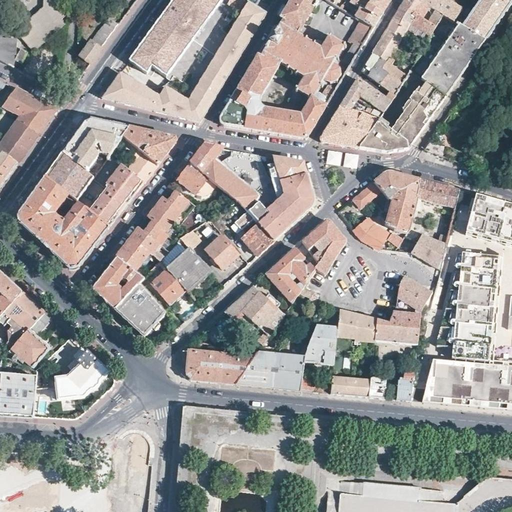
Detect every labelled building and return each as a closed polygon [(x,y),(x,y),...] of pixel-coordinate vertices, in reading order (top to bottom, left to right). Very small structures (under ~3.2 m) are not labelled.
[(20,33),(16,36),(31,53),(62,25),(58,20),(64,14),(65,0),(42,0),(41,8),(25,23),(20,17),(12,24),(17,29),(20,33)] [(171,0),(129,59),(144,71),(149,64),(163,74),(216,0),(171,0)] [(257,56),(220,118),(219,120),(219,123),(221,127),(276,136),(306,141),(338,87),(327,81),(329,81),(331,81),(333,81),(335,81),(338,80),(339,79),(341,76),(341,74),(342,71),(341,68),(339,64),(336,61),(347,43),(327,31),(326,31),(318,42),(300,32),(313,11),(314,11),(318,13),(319,13),(322,8),(323,8),(349,23),(353,16),(327,0),(323,0),(321,4),(319,3),(314,0),(290,0),(280,19),(283,21),(261,57),(257,56)] [(327,0),(353,16),(355,17),(356,13),(335,0),(327,0)] [(349,0),(349,2),(365,12),(371,0),(349,0)] [(371,0),(365,12),(360,20),(363,22),(374,28),(383,14),(391,0),(371,0)] [(430,7),(420,1),(419,0),(404,0),(404,1),(400,8),(414,17),(416,14),(423,18),(430,7)] [(447,0),(420,0),(420,1),(430,7),(435,10),(443,15),(440,19),(457,28),(461,31),(463,27),(454,22),(462,9),(447,0)] [(500,19),(511,1),(511,0),(481,0),(473,12),(466,8),(464,12),(463,14),(464,16),(469,19),(463,27),(461,31),(482,41),(484,42),(493,28),(500,19)] [(267,13),(248,2),(188,101),(165,88),(159,96),(119,71),(100,99),(137,108),(167,115),(199,123),(267,13)] [(429,22),(435,10),(430,7),(423,18),(429,22)] [(414,17),(400,8),(398,12),(393,20),(407,28),(409,25),(414,17)] [(436,26),(440,19),(443,15),(435,10),(429,22),(436,26)] [(416,14),(414,17),(409,25),(429,38),(436,26),(429,22),(423,18),(416,14)] [(91,67),(118,25),(110,19),(102,28),(101,27),(96,34),(97,35),(90,44),(79,58),(91,67)] [(372,54),(387,63),(389,59),(402,37),(407,28),(393,20),(392,21),(374,50),(372,54)] [(374,28),(363,22),(351,41),(351,42),(354,43),(344,59),(352,64),(374,28)] [(407,28),(402,37),(423,49),(429,39),(429,38),(409,25),(407,28)] [(457,28),(419,83),(422,84),(443,97),(445,98),(462,74),(484,42),(482,41),(461,31),(457,28)] [(0,60),(12,67),(13,62),(15,41),(0,40),(0,60)] [(12,67),(18,70),(26,54),(20,50),(13,62),(12,67)] [(380,85),(386,74),(382,71),(387,63),(372,54),(362,72),(370,78),(380,85)] [(386,74),(404,84),(408,76),(407,75),(391,66),(387,63),(382,71),(386,74)] [(389,97),(393,100),(404,84),(386,74),(380,85),(386,90),(391,94),(389,97)] [(393,100),(383,114),(378,122),(392,130),(409,105),(407,103),(412,96),(414,97),(422,84),(408,76),(404,84),(393,100)] [(366,103),(383,114),(393,100),(389,97),(386,100),(357,80),(354,86),(340,108),(350,112),(356,102),(358,99),(366,103)] [(392,130),(378,122),(359,149),(382,153),(389,155),(397,153),(409,151),(433,117),(430,115),(443,97),(422,84),(414,97),(412,96),(407,103),(409,105),(392,130)] [(15,88),(3,106),(19,118),(39,133),(57,109),(35,98),(15,88)] [(445,98),(443,97),(430,115),(433,117),(435,113),(445,98)] [(358,99),(356,102),(365,107),(366,103),(358,99)] [(378,122),(383,114),(366,103),(365,107),(356,102),(350,112),(378,122)] [(359,149),(378,122),(350,112),(340,108),(320,142),(339,146),(359,149)] [(0,133),(0,150),(18,164),(20,161),(22,157),(39,133),(19,118),(5,138),(0,133)] [(84,123),(62,154),(72,162),(76,158),(81,162),(77,166),(85,173),(100,155),(93,147),(96,144),(102,151),(111,153),(116,146),(115,145),(118,137),(121,140),(123,137),(129,128),(92,120),(89,121),(85,122),(84,123)] [(129,128),(123,137),(159,166),(177,143),(175,139),(153,134),(129,128)] [(137,159),(128,171),(144,184),(151,175),(159,166),(123,137),(121,140),(119,143),(137,159)] [(206,146),(191,164),(209,179),(238,202),(247,212),(253,204),(259,197),(220,165),(215,161),(224,150),(215,148),(206,146)] [(0,188),(18,164),(0,150),(0,188)] [(259,157),(232,152),(231,157),(220,165),(259,197),(269,191),(259,157)] [(93,180),(91,179),(85,173),(77,166),(72,162),(62,154),(56,162),(46,177),(56,186),(66,194),(76,202),(93,180)] [(88,213),(109,229),(119,216),(134,197),(144,184),(128,171),(109,156),(91,179),(93,180),(105,191),(88,213)] [(253,204),(247,212),(254,220),(274,242),(296,223),(315,205),(304,164),(289,161),(275,159),(280,179),(278,180),(279,185),(282,185),(284,196),(266,212),(268,216),(264,220),(260,216),(263,214),(253,204)] [(185,172),(178,181),(196,195),(209,179),(191,164),(185,172)] [(383,176),(353,200),(360,209),(380,192),(389,202),(391,201),(393,202),(385,224),(384,225),(393,231),(408,234),(416,199),(421,181),(395,175),(393,174),(388,173),(386,174),(383,176)] [(93,249),(109,229),(88,213),(77,204),(68,215),(57,204),(66,194),(56,186),(46,177),(28,201),(25,206),(21,212),(19,216),(19,219),(20,223),(21,225),(47,249),(67,267),(70,269),(72,270),(74,270),(75,270),(77,268),(79,266),(93,249)] [(437,185),(421,181),(416,199),(455,209),(460,191),(437,185)] [(164,199),(157,208),(175,222),(190,202),(178,192),(173,198),(169,203),(164,199)] [(511,205),(503,203),(484,198),(480,197),(473,201),(470,213),(465,232),(476,235),(491,239),(510,244),(511,244),(511,205)] [(154,221),(145,233),(158,243),(175,222),(157,208),(153,213),(149,217),(154,221)] [(225,210),(211,219),(223,233),(230,227),(225,221),(230,216),(225,210)] [(379,250),(386,241),(390,235),(372,225),(368,219),(354,231),(360,238),(361,239),(379,250)] [(274,242),(254,220),(241,232),(245,237),(243,239),(259,256),(266,250),(274,242)] [(317,270),(325,278),(328,274),(339,254),(346,240),(328,221),(316,231),(303,242),(309,250),(316,245),(323,252),(315,258),(321,265),(317,270)] [(136,234),(132,239),(153,256),(155,258),(164,248),(158,243),(145,233),(140,229),(136,234)] [(187,236),(183,240),(186,243),(191,249),(192,250),(198,245),(190,233),(187,236)] [(394,248),(401,241),(391,233),(390,235),(386,241),(394,248)] [(441,270),(447,244),(440,242),(423,235),(419,242),(412,253),(424,260),(441,270)] [(447,244),(449,236),(443,235),(440,242),(447,244)] [(224,237),(208,251),(224,269),(240,255),(224,237)] [(126,247),(118,257),(138,275),(153,256),(132,239),(126,247)] [(296,249),(317,270),(321,265),(315,258),(309,250),(303,242),(301,244),(296,249)] [(316,245),(309,250),(315,258),(323,252),(316,245)] [(191,249),(167,271),(168,272),(187,291),(188,293),(211,272),(192,250),(191,249)] [(290,301),(293,304),(301,293),(304,288),(317,270),(296,249),(282,261),(266,275),(273,282),(290,301)] [(449,358),(487,361),(488,353),(489,336),(490,325),(492,310),(493,298),(494,281),(496,258),(469,255),(463,255),(458,254),(434,347),(449,348),(449,358)] [(92,290),(104,301),(117,312),(141,285),(145,281),(138,275),(118,257),(92,290)] [(187,291),(168,272),(153,286),(170,306),(187,291)] [(0,316),(21,293),(4,277),(0,273),(0,316)] [(397,299),(421,313),(432,292),(419,285),(403,277),(399,285),(397,299)] [(154,291),(145,281),(141,285),(149,295),(154,291)] [(149,295),(141,285),(117,312),(132,325),(144,336),(166,314),(149,295)] [(257,340),(263,345),(285,314),(253,287),(240,300),(225,313),(237,323),(242,316),(262,333),(257,340)] [(313,295),(315,293),(304,288),(301,293),(311,298),(313,295)] [(21,293),(0,316),(0,323),(0,324),(5,328),(8,324),(10,326),(6,331),(7,341),(5,343),(12,349),(44,314),(33,303),(21,293)] [(91,310),(98,316),(100,314),(93,307),(91,310)] [(374,341),(416,347),(420,317),(396,309),(391,323),(377,319),(374,341)] [(374,341),(377,319),(340,311),(337,328),(336,338),(355,339),(355,342),(374,343),(374,341)] [(52,320),(44,314),(12,349),(18,354),(12,361),(15,363),(18,360),(23,364),(26,362),(34,368),(50,350),(36,338),(52,320)] [(303,361),(332,366),(336,338),(337,328),(316,325),(303,357),(303,361)] [(222,384),(251,386),(254,358),(221,354),(187,351),(186,376),(192,381),(222,384)] [(262,387),(272,388),(276,354),(258,352),(254,358),(251,386),(262,387)] [(99,364),(88,353),(79,362),(78,361),(70,369),(74,373),(68,378),(57,379),(57,400),(84,399),(91,392),(92,392),(94,392),(95,392),(101,387),(101,386),(102,382),(111,374),(99,364)] [(286,390),(299,391),(301,376),(303,361),(303,357),(276,354),(272,388),(286,390)] [(429,363),(419,402),(439,404),(459,406),(460,401),(467,401),(467,406),(483,408),(497,409),(498,404),(505,405),(505,410),(511,410),(511,367),(510,367),(498,366),(487,365),(434,360),(434,364),(429,363)] [(49,367),(45,364),(40,369),(44,372),(49,367)] [(405,401),(409,401),(412,374),(405,373),(404,380),(399,379),(399,381),(398,381),(396,395),(394,395),(393,399),(405,401)] [(299,391),(308,392),(309,385),(310,378),(301,376),(299,391)] [(340,377),(331,376),(330,387),(329,394),(338,394),(340,377)] [(37,379),(4,377),(1,416),(20,417),(35,418),(37,379)] [(369,380),(340,377),(338,394),(352,396),(367,397),(369,380)] [(377,398),(387,399),(388,394),(384,394),(386,380),(385,380),(369,378),(369,380),(367,397),(377,398)] [(330,387),(309,385),(308,392),(317,393),(329,394),(330,387)] [(129,445),(119,445),(113,448),(111,454),(110,461),(110,468),(116,471),(125,471),(129,445)]
